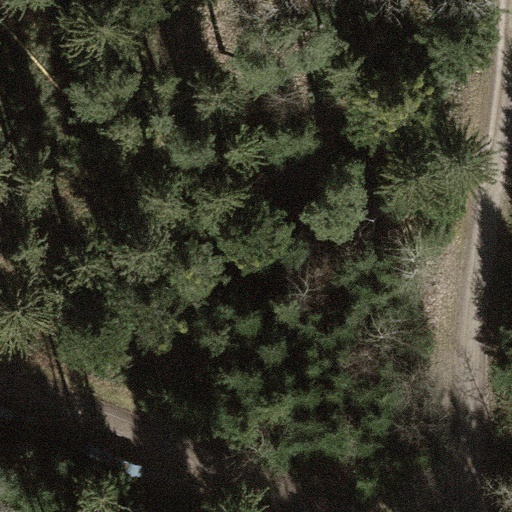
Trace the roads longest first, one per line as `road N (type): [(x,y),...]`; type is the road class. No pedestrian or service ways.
road 1 (track): [(502,0),(465,511)]
road 2 (track): [(0,381),(279,489),(388,511)]
